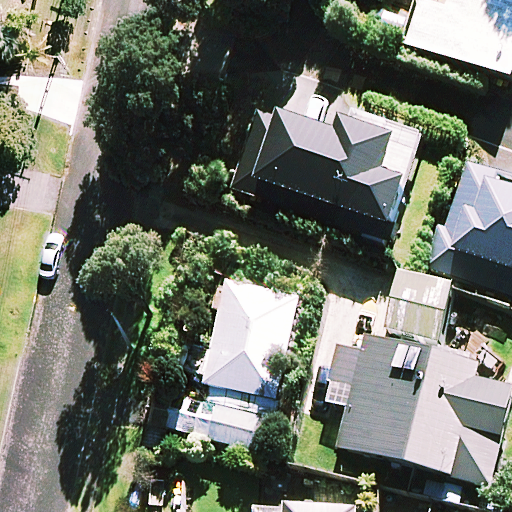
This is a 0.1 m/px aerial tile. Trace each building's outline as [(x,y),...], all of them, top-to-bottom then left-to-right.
[(511,0),(429,0),(410,55),(511,92),(511,0)] [(350,143),(263,115),(239,187),(398,239),(427,150),(356,127),(350,143)] [(511,188),(471,173),(434,273),(465,284),(472,265),(511,279),(511,188)] [(457,295),(358,269),(318,424),(343,431),(337,454),(495,495),(511,428),(511,396),(483,390),(488,372),(440,359),(457,295)] [(304,304),(228,290),(206,406),(282,421),(304,304)]
